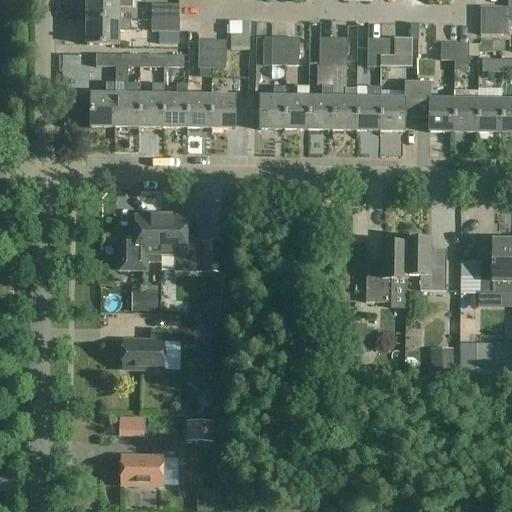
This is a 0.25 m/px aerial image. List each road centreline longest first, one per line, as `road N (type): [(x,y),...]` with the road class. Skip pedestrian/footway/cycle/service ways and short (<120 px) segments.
road 1 (residential): [(511,180),(43,172)]
road 2 (residential): [(38,511),(43,172)]
road 3 (residential): [(43,172),(45,0)]
